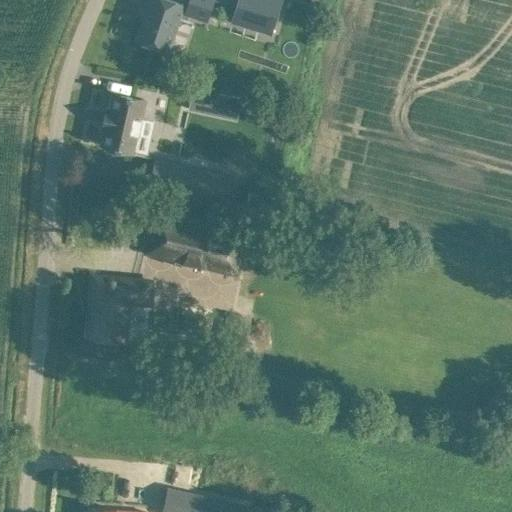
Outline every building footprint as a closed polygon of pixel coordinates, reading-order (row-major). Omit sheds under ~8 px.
[(146,10),(137,39),(168,49),(179,16),(186,18),(188,13),(206,19),(212,0),(182,0),(181,3),(171,0),(147,0),(144,9),(146,10)] [(237,0),(235,9),(260,17),(257,28),(270,32),(280,0),(237,0)] [(109,108),(107,107),(102,128),(104,129),(101,145),(133,152),(137,133),(142,134),(145,119),(140,118),(145,99),(112,92),(109,108)] [(147,186),(149,165),(141,164),(121,162),(119,182),(139,185),(147,186)] [(180,164),(173,193),(224,205),(231,175),(180,164)] [(141,254),(240,277),(249,232),(152,209),(141,254)] [(90,316),(88,336),(124,340),(127,301),(150,303),(152,281),(116,277),(115,281),(107,280),(107,277),(93,275),(91,302),(94,303),(93,317),(90,316)] [(206,318),(205,316),(203,314),(201,313),(199,312),(196,313),(194,313),(191,315),(190,317),(189,319),(189,321),(189,323),(189,325),(191,328),(192,329),(195,331),(197,331),(199,331),(201,330),(203,329),(205,328),(206,326),(207,323),(207,320),(206,318)] [(226,511),(229,502),(168,489),(163,511),(226,511)]
